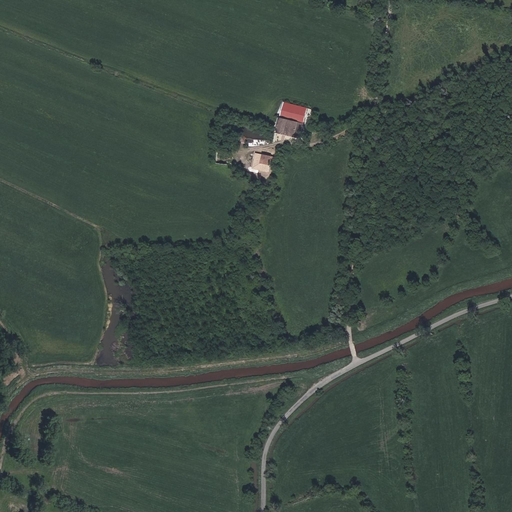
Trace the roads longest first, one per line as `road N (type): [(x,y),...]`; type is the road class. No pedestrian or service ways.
road 1 (unclassified): [(393,0),(354,278),(356,364)]
road 2 (residential): [(356,364),(310,392),(282,422),(265,452),(262,511)]
road 3 (unclassified): [(356,364),(511,296)]
